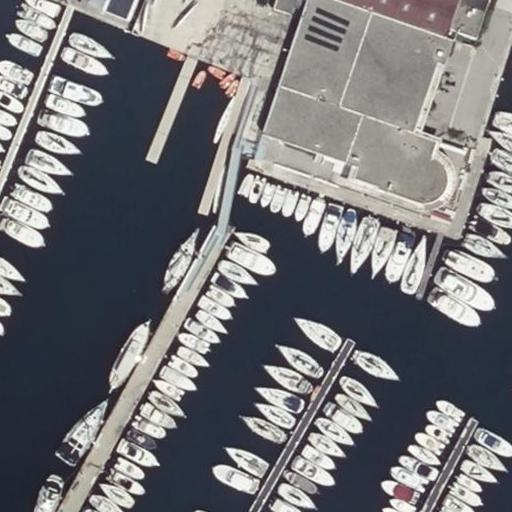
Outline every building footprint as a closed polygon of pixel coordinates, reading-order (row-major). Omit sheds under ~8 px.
[(102,14),(107,0),(88,0),(86,7),(102,14)] [(139,0),(107,0),(102,14),(130,25),(139,0)] [(450,26),(459,0),(305,0),(302,9),(258,132),(261,133),(353,166),(350,176),(417,200),(423,199),(427,198),(430,196),(434,193),(437,191),(439,188),(441,183),(443,178),(443,172),(442,169),(441,164),(439,160),(435,155),(432,153),(429,151),(424,149),(430,134),(413,128),(450,26)] [(290,5),(302,9),(305,0),(270,0),(266,11),(286,18),(290,5)] [(459,0),(450,26),(468,33),(479,0),(459,0)]
